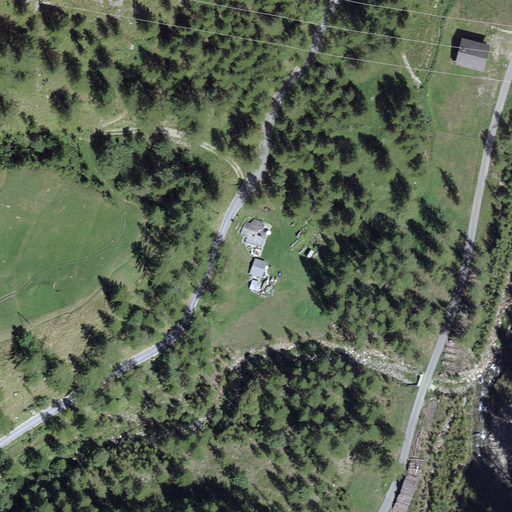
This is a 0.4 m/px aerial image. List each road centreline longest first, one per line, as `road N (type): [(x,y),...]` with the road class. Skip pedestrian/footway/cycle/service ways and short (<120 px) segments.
road 1 (unclassified): [(335,0),(275,104),(262,155),(177,329),(0,445)]
road 2 (unclassified): [(381,511),(447,325),(511,66)]
